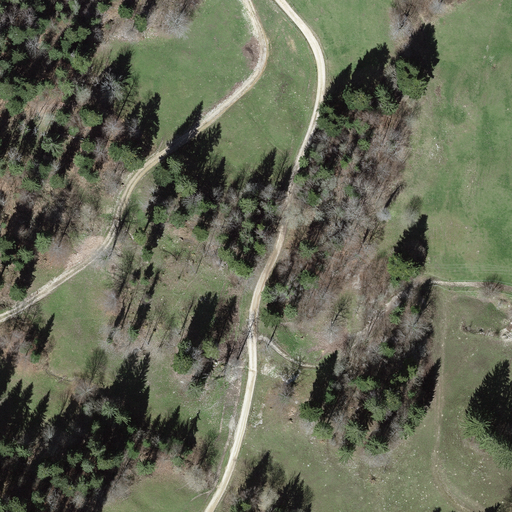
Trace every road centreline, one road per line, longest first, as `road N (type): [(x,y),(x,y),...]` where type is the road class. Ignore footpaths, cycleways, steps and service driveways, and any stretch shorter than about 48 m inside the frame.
road 1 (track): [(210,511),(250,391),(255,297),(278,248),(321,90),(312,41),(278,0)]
road 2 (track): [(256,321),(282,355),(313,366),(364,339),(407,293),(435,294),(445,312),(435,469),(439,486),(466,511)]
road 3 (track): [(0,320),(44,300),(148,175),(257,79),(267,51),(246,0)]
